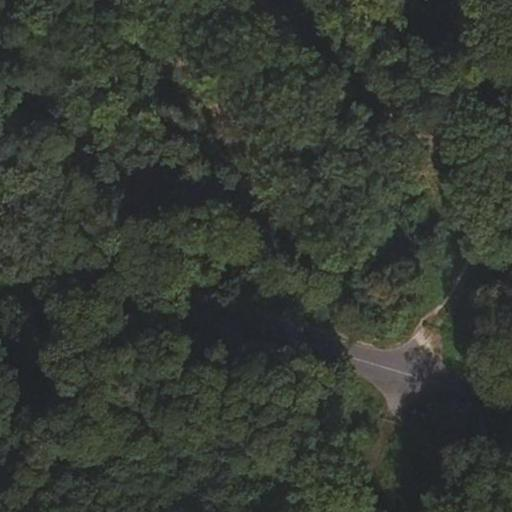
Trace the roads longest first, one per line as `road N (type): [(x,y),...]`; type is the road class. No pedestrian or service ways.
road 1 (residential): [(0,254),(511,413)]
road 2 (track): [(353,511),(415,384)]
